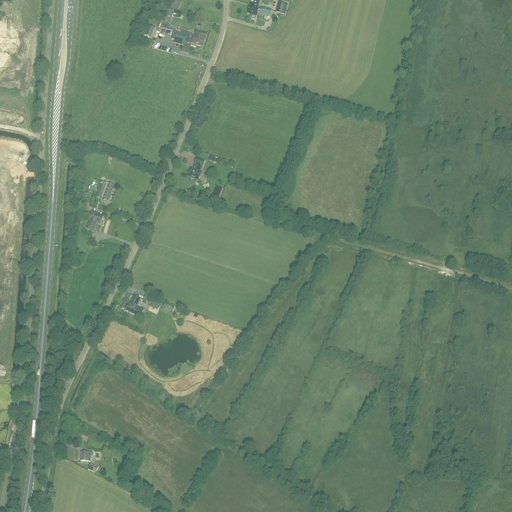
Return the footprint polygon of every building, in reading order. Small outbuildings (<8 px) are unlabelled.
[(258,8),(257,8),(259,0),(251,0),(250,6),(249,6),(247,13),(256,16),(258,8)] [(285,3),(279,2),(278,2),(275,12),(282,14),(285,3)] [(272,10),(262,7),(260,13),(260,14),(270,16),(272,10)] [(165,18),(162,28),(167,30),(168,27),(170,20),(173,12),(172,12),(173,10),(168,9),(165,18)] [(153,35),(156,28),(151,25),(147,32),(153,35)] [(193,36),(191,43),(197,45),(198,46),(199,46),(201,46),(202,46),(204,40),(205,40),(207,34),(196,31),(194,37),(193,36)] [(175,32),(173,32),(171,39),(174,40),(174,43),(184,46),(187,36),(180,34),(175,32)] [(191,168),(188,176),(198,180),(201,172),(199,172),(201,167),(202,168),(205,161),(197,158),(194,164),(195,165),(193,169),(191,168)] [(101,199),(106,182),(102,181),(96,197),(101,199)] [(109,183),(103,199),(108,201),(114,185),(109,183)] [(217,187),(213,195),(219,197),(222,189),(217,187)] [(100,224),(103,216),(91,211),(88,220),(89,220),(86,229),(93,232),(96,223),(100,224)] [(143,300),(155,306),(157,301),(145,295),(143,300)] [(125,310),(133,314),(140,318),(144,310),(136,306),(140,299),(134,296),(130,304),(129,303),(125,310)] [(87,451),(87,453),(81,452),(80,461),(90,462),(91,456),(92,457),(93,450),(88,450),(87,451)] [(99,467),(91,463),(88,469),(96,473),(99,467)]
